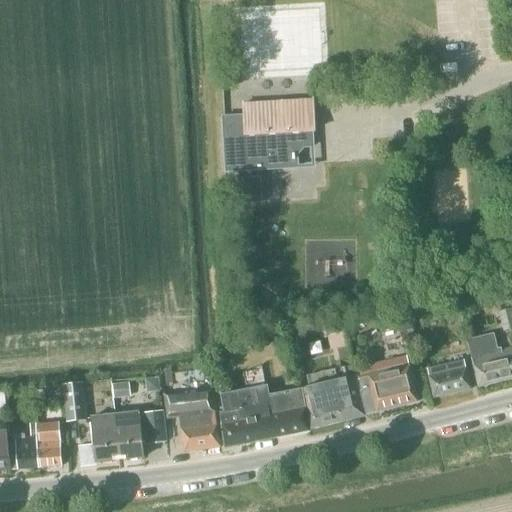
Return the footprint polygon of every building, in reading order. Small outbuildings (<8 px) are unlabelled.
[(244,117),(223,118),(222,118),(224,163),(225,172),(296,168),(296,154),(301,148),(312,147),(311,132),(313,132),(311,100),(243,104),(244,117)] [(261,203),(259,178),(242,179),(243,204),(261,203)] [(457,316),(453,298),(440,300),(444,319),(457,316)] [(380,311),(381,311),(384,326),(397,323),(411,320),(407,305),(380,311)] [(511,330),(511,309),(498,313),(503,333),(511,330)] [(511,379),(511,348),(500,351),(500,349),(497,350),(493,335),(466,341),(477,388),(511,379)] [(406,357),(385,362),(386,369),(407,364),(406,357)] [(385,362),(355,369),(355,370),(361,392),(359,393),(364,415),(375,413),(416,403),(407,364),(386,369),(385,362)] [(470,390),(465,368),(463,362),(426,370),(433,399),(470,390)] [(193,374),(194,382),(206,381),(206,373),(193,374)] [(325,384),(301,390),(310,430),(346,421),(345,417),(363,413),(354,377),(325,384)] [(130,398),(129,383),(111,385),(113,400),(130,398)] [(86,421),(82,384),(62,386),(66,424),(86,421)] [(224,413),(219,414),(224,448),(308,432),(301,390),(267,396),(266,387),(265,387),(246,391),(220,396),(224,413)] [(219,448),(215,418),(214,418),(210,390),(162,396),(166,421),(179,419),(184,453),(219,448)] [(46,402),(45,391),(36,392),(37,403),(46,402)] [(167,443),(163,411),(143,414),(146,445),(167,443)] [(119,460),(143,458),(140,429),(139,429),(138,413),(114,416),(119,460)] [(94,463),(119,460),(114,416),(90,419),(92,435),(91,435),(94,463)] [(40,468),(61,467),(58,424),(37,425),(40,468)] [(0,471),(10,471),(8,444),(8,443),(7,443),(6,425),(0,425),(0,471)] [(8,444),(10,471),(38,469),(36,438),(24,439),(24,435),(14,436),(15,444),(8,444)]
